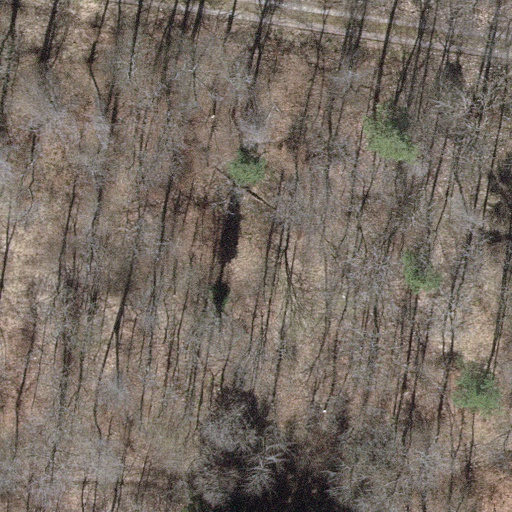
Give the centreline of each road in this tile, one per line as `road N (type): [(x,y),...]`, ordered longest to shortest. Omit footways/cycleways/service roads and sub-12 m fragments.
road 1 (track): [(0,473),(65,460),(382,478),(511,433)]
road 2 (track): [(202,0),(511,39)]
